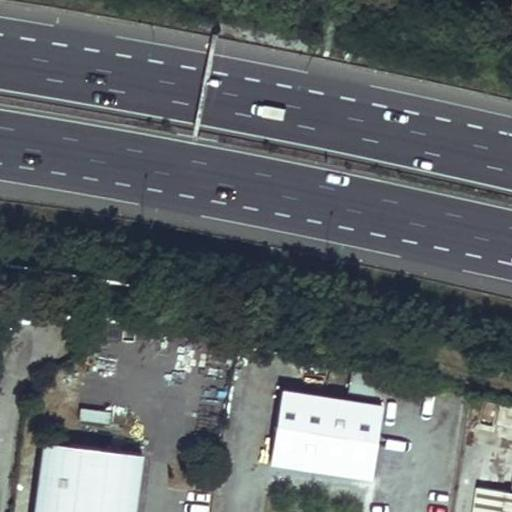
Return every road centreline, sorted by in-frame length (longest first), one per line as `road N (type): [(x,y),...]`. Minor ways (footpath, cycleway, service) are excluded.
road 1 (motorway): [(0,139),(307,194),(511,241)]
road 2 (motorway): [(511,165),(0,63)]
road 3 (residential): [(0,482),(21,304)]
